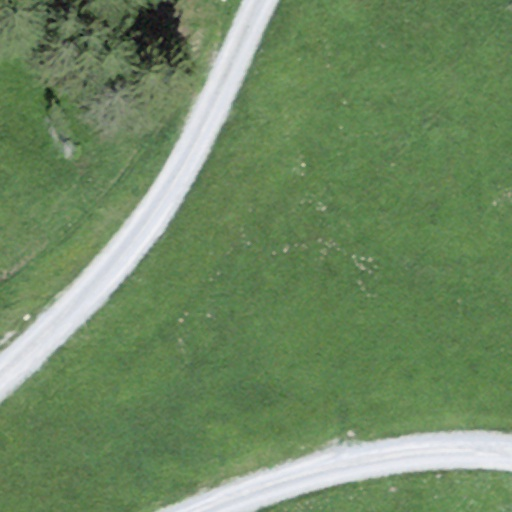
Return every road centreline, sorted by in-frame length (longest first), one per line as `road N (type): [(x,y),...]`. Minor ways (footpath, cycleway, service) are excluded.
road 1 (track): [(0,377),(88,291),(169,191),(257,0)]
road 2 (track): [(511,454),(409,452),(362,460),(204,511)]
